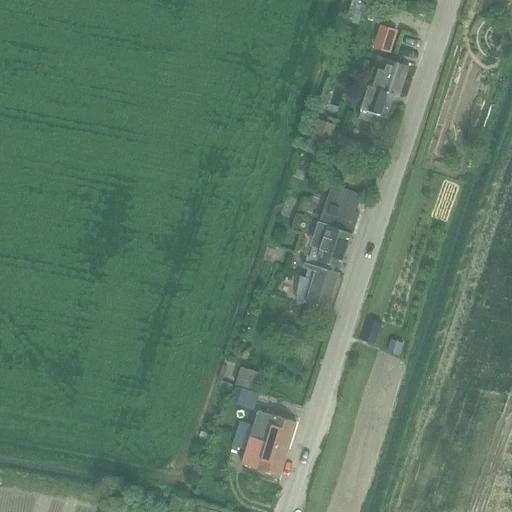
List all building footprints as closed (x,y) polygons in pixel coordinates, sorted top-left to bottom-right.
[(381,26),(374,48),(392,53),(399,31),(381,26)] [(360,119),(376,125),(379,117),(387,120),(395,95),(400,97),(410,66),(384,58),(383,59),(378,57),(374,68),(373,68),(370,75),(373,77),(360,119)] [(319,122),(311,146),(324,149),(331,126),(319,122)] [(298,293),(298,298),(298,304),(307,302),(329,309),(340,274),(331,272),(334,265),(342,267),(352,234),(359,214),(358,214),(357,213),(335,206),(341,188),(332,185),(320,223),(313,245),(314,246),(310,258),(308,257),(304,269),(308,271),(305,280),(301,278),(299,284),(298,293)] [(368,319),(361,341),(376,345),(383,324),(368,319)] [(241,368),(236,386),(237,386),(257,392),(262,374),(241,368)] [(237,387),(231,403),(256,411),(262,394),(257,392),(237,386),(237,387)] [(240,422),(237,433),(242,434),(251,437),(289,449),(297,423),(260,412),(256,427),(255,426),(245,424),(240,422)] [(237,433),(233,445),(238,446),(248,449),(243,464),(281,476),(289,449),(251,437),(242,434),(237,433)] [(189,474),(200,478),(202,468),(192,465),(189,474)]
